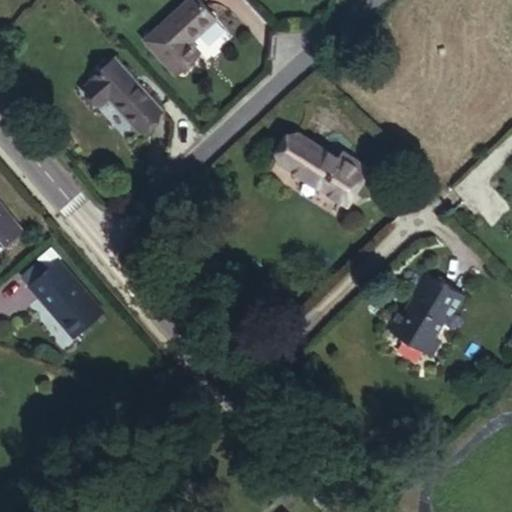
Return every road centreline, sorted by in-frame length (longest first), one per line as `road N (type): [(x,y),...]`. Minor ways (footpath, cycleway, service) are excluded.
road 1 (residential): [(97,248),(371,0)]
road 2 (residential): [(230,396),(445,197)]
road 3 (tertiary): [(230,396),(97,248)]
road 4 (tertiary): [(97,248),(0,122)]
road 5 (tertiary): [(338,511),(230,396)]
